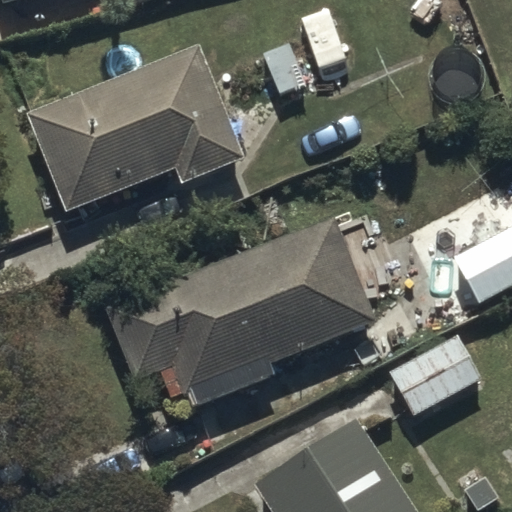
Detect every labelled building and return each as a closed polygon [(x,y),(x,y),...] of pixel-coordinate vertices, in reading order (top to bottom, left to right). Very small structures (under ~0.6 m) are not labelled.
[(244,163),(198,49),(26,118),(65,214),(174,171),(181,188),(244,163)] [(378,323),(337,220),(106,312),(134,383),(160,372),(171,399),(192,391),(199,408),(275,377),(271,366),(378,323)] [(482,304),(511,287),(511,228),(457,260),(482,304)] [(484,380),(458,334),(388,375),(404,405),(414,421),(484,380)] [(419,511),(361,419),(255,486),(271,511),(419,511)]
